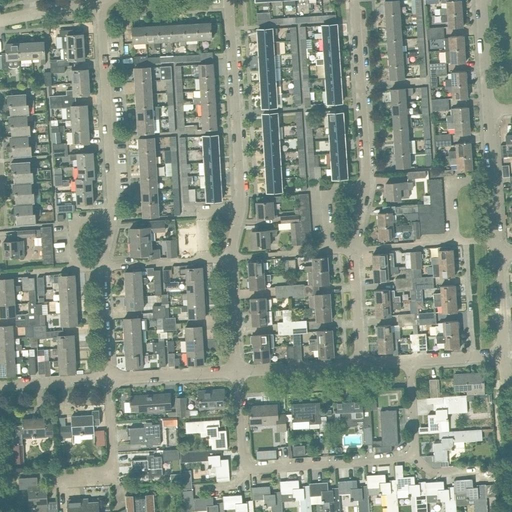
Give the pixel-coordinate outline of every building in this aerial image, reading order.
[(440,15),(442,15),(461,13),(461,8),(463,8),(463,1),(461,1),(460,0),(455,0),(454,0),(441,0),(442,3),(447,3),(447,8),(439,9),(440,15)] [(385,14),(399,13),(398,1),(394,1),(385,1),(385,14)] [(293,18),(283,18),(283,23),(297,23),(297,13),(297,11),(297,9),(293,9),(293,18)] [(310,22),(309,17),(309,13),(297,13),(297,23),(310,22)] [(399,13),(385,14),(386,27),(400,26),(399,13)] [(448,14),(442,15),(442,22),(448,21),(448,29),(462,28),(461,13),(448,14)] [(197,24),(198,40),(212,39),(211,23),(197,24)] [(198,40),(197,24),(184,25),(185,40),(198,40)] [(323,39),(337,38),(336,24),(322,25),(323,32),(314,33),(314,39),(323,39)] [(171,25),(158,26),(159,42),(172,41),(171,25)] [(184,25),(171,25),(172,41),(185,40),(184,25)] [(158,26),(145,27),(146,42),(154,42),(154,48),(160,47),(159,42),(158,26)] [(400,26),(386,27),(387,41),(401,39),(400,26)] [(146,42),(145,27),(132,27),(133,43),(146,42)] [(258,43),(272,42),(272,35),(277,35),(277,28),(258,29),(258,43)] [(67,48),(84,47),(83,34),(74,35),(73,30),(59,30),(60,37),(62,37),(62,42),(67,41),(67,48)] [(463,36),(449,37),(444,37),(445,51),(464,50),(463,36)] [(337,38),(323,39),(324,52),(338,51),(337,38)] [(401,39),(387,41),(388,54),(402,52),(401,39)] [(307,48),(307,40),(301,40),(302,53),(308,53),(312,52),(312,48),(307,48)] [(278,41),(272,42),(258,43),(259,56),(273,55),(279,55),(278,41)] [(31,42),(19,43),(20,59),(32,59),(31,42)] [(31,42),(32,59),(39,58),(40,64),(45,64),(44,42),(31,42)] [(20,59),(19,43),(6,44),(6,53),(1,54),(2,72),(9,71),(8,64),(11,66),(17,65),(20,64),(20,59)] [(67,48),(68,59),(57,60),(58,66),(64,66),(68,66),(68,61),(85,60),(84,47),(67,48)] [(464,50),(445,51),(446,63),(451,63),(451,64),(465,63),(464,50)] [(339,64),(338,51),(324,52),(325,65),(339,64)] [(199,55),(200,61),(213,60),(212,52),(199,53),(199,55)] [(403,65),(402,52),(388,54),(389,67),(403,65)] [(274,68),(273,55),(259,56),(260,69),(274,68)] [(147,58),(148,57),(148,56),(135,56),(135,64),(147,64),(147,58)] [(199,78),(214,77),(213,64),(199,65),(199,78)] [(340,77),(339,64),(325,65),(325,78),(340,77)] [(419,65),(413,65),(414,78),(425,77),(425,64),(419,65)] [(404,79),(403,65),(389,67),(390,80),(400,79),(404,79)] [(135,82),(151,81),(150,67),(134,68),(135,82)] [(274,81),(274,68),(260,69),(261,82),(274,81)] [(72,83),(89,82),(88,69),(72,70),(72,83)] [(451,72),(452,80),(445,80),(446,87),(466,85),(465,71),(451,72)] [(214,90),(214,77),(199,78),(200,91),(214,90)] [(341,90),(340,77),(325,78),(326,91),(341,90)] [(152,94),(151,81),(135,82),(136,95),(152,94)] [(275,94),(274,81),(261,82),(261,95),(275,94)] [(89,82),(72,83),(73,90),(66,90),(66,96),(73,95),(73,96),(90,95),(89,89),(91,88),(91,84),(89,83),(89,82)] [(467,99),(466,85),(446,87),(446,93),(453,93),(453,100),(457,100),(467,99)] [(412,88),(391,89),(392,103),(406,102),(405,96),(413,95),(412,88)] [(200,91),(201,98),(193,98),(193,104),(201,104),(215,103),(214,90),(200,91)] [(341,90),(326,91),(327,104),(332,104),(342,103),(341,90)] [(26,94),(7,95),(8,105),(29,104),(29,106),(34,105),(34,100),(27,100),(26,94)] [(152,94),(136,95),(137,108),(152,107),(152,94)] [(275,94),(261,95),(262,108),(272,107),(276,107),(275,94)] [(406,102),(392,103),(392,116),(407,115),(406,102)] [(215,103),(201,104),(202,117),(216,116),(215,103)] [(8,105),(4,105),(4,111),(10,110),(10,115),(10,116),(27,115),(29,114),(29,106),(29,104),(8,105)] [(193,104),(183,104),(177,105),(178,118),(184,118),(184,110),(193,110),(193,104)] [(72,119),(88,118),(88,117),(90,116),(90,112),(88,111),(87,105),(72,106),(72,119)] [(153,120),(152,107),(137,108),(137,121),(153,120)] [(468,107),(454,108),(451,108),(452,115),(447,116),(447,122),(468,121),(468,107)] [(263,127),(277,126),(276,113),(263,114),(263,127)] [(329,127),(343,126),(342,113),(332,113),(328,114),(329,127)] [(10,115),(8,116),(9,125),(9,126),(30,125),(30,127),(36,127),(35,120),(28,121),(27,115),(10,116),(10,115)] [(408,128),(407,115),(392,116),(393,129),(408,128)] [(216,116),(202,117),(203,130),(217,129),(216,116)] [(88,118),(72,119),(73,131),(89,130),(88,118)] [(184,125),(184,118),(178,118),(179,131),(197,130),(197,124),(184,125)] [(153,120),(137,121),(138,134),(154,133),(153,120)] [(468,121),(447,122),(447,130),(455,129),(456,135),(469,135),(468,121)] [(9,125),(5,126),(5,131),(11,131),(11,136),(11,137),(29,136),(31,135),(30,127),(30,125),(9,126),(9,125)] [(278,139),(277,126),(263,127),(264,140),(278,139)] [(344,139),(343,126),(329,127),(330,140),(344,139)] [(408,141),(408,128),(393,129),(394,142),(408,141)] [(89,130),(73,131),(74,144),(90,143),(89,130)] [(204,149),(218,148),(217,135),(207,136),(203,136),(204,149)] [(11,136),(9,136),(10,146),(10,147),(31,146),(31,147),(37,147),(37,141),(29,141),(29,136),(11,137),(11,136)] [(139,152),(155,151),(154,138),(138,139),(139,152)] [(278,139),(264,140),(265,153),(279,152),(278,139)] [(345,152),(344,139),(330,140),(331,153),(345,152)] [(408,141),(394,142),(395,155),(409,154),(408,141)] [(456,143),(457,151),(449,151),(450,158),(471,157),(470,143),(465,143),(465,142),(464,142),(464,143),(456,143)] [(10,146),(6,146),(6,152),(12,152),(13,157),(32,157),(31,147),(31,146),(10,147),(10,146)] [(218,148),(204,149),(204,162),(219,161),(218,148)] [(156,164),(155,151),(139,152),(140,165),(156,164)] [(279,152),(265,153),(266,166),(280,166),(279,152)] [(345,152),(331,153),(332,166),(346,165),(345,152)] [(78,160),(78,166),(94,166),(96,165),(95,157),(93,158),(93,153),(70,154),(71,161),(78,160)] [(409,154),(395,155),(396,168),(406,167),(410,167),(409,154)] [(431,155),(421,156),(421,166),(432,165),(431,155)] [(472,170),(471,157),(450,158),(450,165),(457,165),(458,171),(461,171),(461,172),(462,172),(462,171),(472,170)] [(31,161),(11,163),(12,172),(12,173),(33,172),(33,174),(39,173),(38,167),(31,168),(31,161)] [(219,161),(204,162),(205,175),(220,174),(219,161)] [(187,164),(187,163),(181,164),(182,177),(187,176),(187,172),(191,172),(190,163),(187,164)] [(156,177),(156,164),(140,165),(141,178),(156,177)] [(347,178),(346,165),(332,166),(333,179),(347,178)] [(94,166),(78,166),(79,179),(95,178),(94,166)] [(281,179),(280,166),(266,166),(266,179),(281,179)] [(320,167),(315,167),(309,167),(310,181),(321,180),(320,167)] [(408,179),(425,177),(428,177),(428,170),(407,171),(408,179)] [(12,172),(8,173),(8,178),(14,178),(14,183),(32,182),(34,182),(33,174),(33,172),(12,173),(12,172)] [(220,187),(220,174),(205,175),(206,188),(220,187)] [(157,190),(156,177),(141,178),(141,191),(157,190)] [(95,178),(79,179),(75,179),(76,192),(92,191),(92,179),(95,178)] [(281,179),(266,179),(267,192),(281,192),(281,179)] [(14,183),(12,183),(13,193),(13,194),(34,193),(34,195),(40,194),(39,188),(32,189),(32,182),(14,183)] [(396,183),(386,184),(387,200),(397,199),(400,198),(409,198),(408,189),(412,189),(412,182),(407,182),(396,183)] [(221,201),(220,187),(206,188),(207,202),(221,201)] [(197,189),(188,189),(182,189),(183,203),(198,202),(197,189)] [(158,203),(157,190),(141,191),(142,204),(158,203)] [(92,191),(76,192),(77,205),(93,204),(92,191)] [(13,193),(9,193),(9,199),(15,199),(16,204),(33,203),(35,203),(34,195),(34,193),(13,194),(13,193)] [(272,202),(266,202),(256,203),(258,219),(267,218),(277,217),(277,210),(273,210),(273,202),(272,202)] [(16,204),(14,204),(14,214),(14,215),(35,214),(35,215),(41,215),(41,209),(33,210),(33,203),(16,204)] [(158,203),(142,204),(143,217),(159,216),(158,203)] [(430,205),(430,203),(417,204),(417,207),(418,212),(418,219),(425,218),(431,218),(437,218),(443,217),(443,211),(431,212),(430,205)] [(418,212),(417,207),(401,208),(401,207),(393,207),(391,209),(391,208),(383,209),(384,213),(378,213),(379,227),(393,226),(392,214),(418,212)] [(14,214),(10,214),(11,220),(17,220),(17,225),(27,225),(36,224),(35,215),(35,214),(14,215),(14,214)] [(130,242),(150,241),(150,231),(164,230),(164,220),(149,221),(149,228),(129,229),(130,242)] [(299,222),(290,223),(291,235),(292,245),(301,244),(300,234),(299,222)] [(413,225),(393,226),(379,227),(380,241),(384,240),(384,242),(386,241),(386,240),(393,240),(393,233),(402,233),(402,232),(413,231),(414,239),(419,238),(419,234),(418,222),(413,222),(413,225)] [(35,230),(17,231),(18,238),(35,237),(35,230)] [(276,230),(261,231),(251,232),(253,248),(270,247),(269,236),(277,235),(276,230)] [(176,239),(167,240),(168,257),(177,257),(176,239)] [(23,241),(3,242),(4,258),(19,257),(20,259),(24,259),(25,257),(24,253),(24,249),(24,248),(23,241)] [(151,250),(150,241),(130,242),(131,256),(148,254),(149,259),(159,258),(158,249),(151,250)] [(439,250),(439,258),(432,258),(432,264),(453,263),(452,249),(447,250),(447,249),(446,249),(446,250),(439,250)] [(394,261),(387,261),(386,254),(372,255),(373,268),(394,267),(394,261)] [(312,258),(313,266),(305,266),(305,272),(308,272),(313,271),(328,270),(327,257),(322,258),(322,257),(320,257),(320,258),(312,258)] [(289,273),(288,260),(280,261),(281,274),(289,273)] [(249,276),(264,275),(263,262),(248,263),(249,276)] [(454,277),(453,263),(432,264),(433,275),(435,274),(435,277),(440,276),(440,278),(454,277)] [(398,267),(394,267),(373,268),(374,282),(388,281),(388,274),(399,273),(398,267)] [(187,281),(203,280),(202,268),(179,269),(180,275),(186,274),(187,281)] [(329,284),(328,270),(313,271),(308,272),(309,285),(329,284)] [(125,285),(142,284),(141,271),(125,272),(125,285)] [(270,274),(264,275),(249,276),(249,289),(265,288),(264,281),(271,280),(270,274)] [(59,289),(76,288),(75,275),(54,276),(54,282),(59,282),(59,289)] [(0,292),(14,292),(13,279),(0,279),(0,292)] [(203,280),(187,281),(187,294),(203,293),(203,280)] [(142,284),(125,285),(126,297),(142,296),(142,284)] [(441,286),(441,293),(434,293),(434,300),(455,298),(455,285),(441,286)] [(76,300),(76,288),(59,289),(60,301),(76,300)] [(395,291),(389,291),(389,289),(375,290),(376,303),(401,302),(400,297),(395,297),(395,291)] [(14,292),(0,292),(0,304),(15,304),(14,292)] [(187,294),(181,294),(182,300),(188,300),(188,306),(204,305),(204,304),(206,304),(206,298),(204,298),(203,293),(187,294)] [(315,308),(331,306),(330,294),(315,295),(315,308)] [(143,309),(142,296),(126,297),(127,310),(143,309)] [(251,312),(267,311),(266,298),(250,299),(251,312)] [(456,313),(455,298),(434,300),(435,307),(442,306),(443,314),(456,313)] [(77,312),(76,300),(60,301),(60,313),(77,312)] [(412,301),(412,313),(398,314),(398,320),(415,319),(415,313),(417,313),(416,301),(412,301)] [(401,308),(401,302),(376,303),(377,318),(390,317),(390,309),(401,308)] [(15,304),(0,304),(0,317),(15,316),(15,304)] [(204,305),(188,306),(182,306),(182,312),(188,311),(189,319),(195,318),(205,317),(204,305)] [(331,306),(315,308),(310,308),(310,314),(316,313),(316,321),(332,320),(331,306)] [(36,310),(37,313),(27,314),(27,320),(40,320),(39,314),(39,310),(36,310)] [(268,325),(267,311),(251,312),(252,326),(268,325)] [(77,312),(60,313),(61,326),(78,325),(77,312)] [(39,314),(40,320),(40,326),(33,326),(33,333),(46,332),(45,314),(43,314),(39,314)] [(124,332),(140,331),(140,318),(123,319),(124,332)] [(27,320),(28,327),(25,327),(25,337),(33,336),(33,333),(33,326),(40,326),(40,320),(27,320)] [(437,336),(458,334),(457,321),(443,322),(443,323),(441,323),(441,326),(436,326),(437,336)] [(0,339),(13,338),(12,325),(0,326),(0,339)] [(378,339),(392,338),(398,338),(397,332),(391,333),(391,325),(377,326),(377,328),(375,328),(376,333),(378,333),(378,339)] [(186,340),(202,339),(201,326),(185,327),(186,340)] [(317,331),(317,338),(309,339),(310,345),(333,343),(332,330),(317,331)] [(141,343),(140,331),(124,332),(125,344),(141,343)] [(253,348),(269,347),(268,334),(253,335),(253,348)] [(419,351),(418,334),(410,335),(411,351),(419,351)] [(418,334),(419,351),(427,350),(426,334),(418,334)] [(445,342),(445,349),(459,348),(459,347),(461,347),(460,341),(458,341),(458,334),(437,336),(436,336),(436,343),(445,342)] [(58,348),(74,347),(74,335),(57,336),(58,348)] [(0,351),(14,351),(13,338),(0,339),(0,351)] [(393,353),(392,338),(378,339),(379,354),(393,353)] [(202,339),(186,340),(187,352),(203,351),(202,339)] [(142,355),(141,343),(125,344),(126,356),(142,355)] [(333,343),(310,345),(310,351),(318,350),(319,358),(327,357),(327,358),(329,358),(329,357),(334,357),(333,343)] [(295,359),(294,346),(286,346),(287,360),(295,359)] [(74,347),(58,348),(52,349),(53,355),(58,354),(59,360),(75,359),(74,347)] [(274,347),(269,347),(253,348),(254,362),(270,361),(269,353),(274,353),(274,347)] [(14,357),(14,351),(0,351),(0,363),(14,363),(22,362),(22,357),(14,357)] [(204,364),(203,351),(187,352),(187,355),(187,365),(204,364)] [(143,368),(142,355),(126,356),(126,369),(143,368)] [(75,359),(59,360),(59,373),(76,373),(75,359)] [(0,376),(15,375),(14,363),(0,363),(0,376)] [(472,395),(474,394),(484,394),(482,373),(455,375),(455,385),(455,389),(471,388),(472,395)] [(439,379),(436,379),(429,380),(430,398),(438,397),(437,397),(442,397),(442,393),(440,393),(439,379)] [(200,408),(214,408),(224,407),(224,402),(225,401),(225,399),(224,399),(223,390),(199,392),(200,408)] [(171,410),(170,404),(170,394),(130,396),(130,400),(129,400),(129,402),(130,402),(131,412),(141,412),(171,410)] [(185,410),(184,396),(175,397),(177,416),(190,415),(189,410),(185,410)] [(370,406),(363,406),(362,400),(334,402),(335,410),(334,410),(334,412),(335,412),(336,423),(345,423),(345,425),(358,424),(358,422),(364,422),(364,424),(371,424),(370,406)] [(439,433),(442,432),(441,429),(441,421),(448,420),(448,413),(467,412),(467,402),(433,404),(434,410),(435,410),(436,414),(428,415),(429,433),(439,433)] [(327,429),(327,426),(326,416),(320,417),(319,403),(291,404),(292,422),(309,421),(309,424),(320,423),(320,429),(327,429)] [(286,430),(285,425),(285,415),(277,416),(277,405),(250,407),(250,417),(252,417),(253,425),(277,423),(277,430),(286,430)] [(382,440),(373,441),(373,446),(375,446),(376,453),(392,452),(392,446),(398,445),(396,410),(380,411),(382,440)] [(72,426),(72,435),(94,434),(94,425),(100,425),(99,411),(92,412),(92,416),(71,417),(72,426)] [(24,438),(46,436),(53,436),(52,424),(45,424),(45,418),(23,420),(24,438)] [(221,449),(227,449),(226,430),(218,431),(217,427),(219,427),(219,420),(186,423),(186,433),(206,432),(206,439),(214,439),(214,449),(214,450),(221,449)] [(146,445),(156,444),(160,444),(159,424),(153,425),(152,421),(141,421),(142,427),(128,428),(128,437),(130,436),(131,444),(146,443),(146,445)] [(72,435),(72,426),(60,427),(61,438),(72,437),(72,435)] [(364,442),(372,441),(371,426),(363,427),(364,442)] [(104,430),(95,430),(95,444),(105,444),(104,430)] [(442,432),(439,433),(439,439),(441,439),(441,443),(433,443),(435,462),(447,461),(447,450),(454,450),(453,442),(483,441),(483,430),(477,430),(442,432)] [(304,446),(292,447),(293,456),(304,456),(304,446)] [(214,450),(214,449),(181,452),(182,462),(208,461),(209,476),(216,476),(217,482),(229,481),(228,459),(220,460),(220,456),(222,456),(221,449),(214,450)] [(162,456),(157,456),(147,457),(147,459),(132,460),(133,476),(148,475),(148,477),(163,476),(162,456)] [(396,480),(389,480),(389,482),(385,482),(385,474),(366,476),(367,486),(368,488),(378,488),(379,495),(386,495),(387,511),(398,511),(397,489),(396,489),(396,480)] [(426,511),(426,494),(425,483),(425,482),(418,482),(419,484),(414,484),(414,476),(395,478),(396,480),(396,489),(397,489),(407,488),(408,496),(415,495),(416,511),(426,511)] [(36,477),(26,478),(19,478),(20,489),(28,488),(29,509),(47,507),(47,511),(58,511),(57,501),(47,502),(47,496),(45,497),(45,485),(37,486),(36,477)] [(454,487),(455,493),(466,492),(466,499),(473,499),(474,511),(487,511),(485,485),(477,485),(477,487),(473,487),(472,479),(454,481),(454,487)] [(184,481),(182,481),(182,490),(192,489),(191,480),(184,481)] [(309,486),(303,486),(303,488),(299,488),(298,480),(280,482),(280,492),(281,494),(291,494),(292,501),(299,500),(300,511),(311,511),(310,496),(309,486)] [(358,511),(369,511),(368,488),(367,486),(361,486),(361,488),(357,488),(356,480),(338,482),(338,488),(339,494),(350,494),(350,501),(358,500),(358,511)] [(443,481),(425,483),(426,494),(437,494),(437,501),(444,501),(445,511),(455,511),(455,493),(454,487),(448,487),(448,489),(444,490),(443,481)] [(338,488),(332,488),(332,490),(328,490),(327,482),(309,484),(309,486),(310,496),(321,496),(321,503),(329,502),(329,511),(340,511),(339,494),(338,488)] [(282,511),(281,494),(280,492),(274,492),(274,494),(270,494),(270,486),(251,487),(252,501),(246,501),(246,503),(242,503),(241,495),(223,496),(223,502),(224,509),(235,508),(235,511),(253,511),(252,500),(263,499),(264,507),(271,506),(271,511),(282,511)] [(153,511),(153,495),(146,496),(146,499),(133,499),(133,496),(126,497),(127,511),(153,511)] [(223,502),(217,503),(217,505),(213,505),(213,497),(183,499),(183,511),(184,511),(207,510),(207,511),(224,511),(224,509),(223,502)] [(98,511),(98,502),(97,502),(97,505),(81,506),(81,500),(68,500),(68,511),(98,511)]
